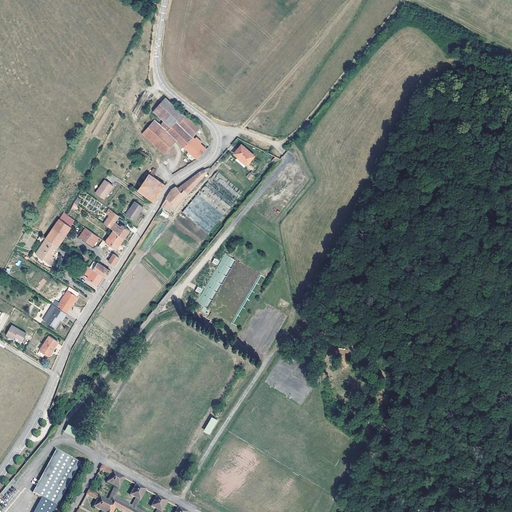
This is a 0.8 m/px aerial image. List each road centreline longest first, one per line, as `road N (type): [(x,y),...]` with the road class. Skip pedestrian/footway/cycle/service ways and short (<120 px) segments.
road 1 (unclassified): [(0,475),(66,348),(167,189),(214,154),(213,128),(158,75),(165,0)]
road 2 (track): [(471,84),(437,133),(411,206),(409,317),(428,489),(447,511)]
road 3 (track): [(511,51),(400,1),(298,130),(277,145)]
